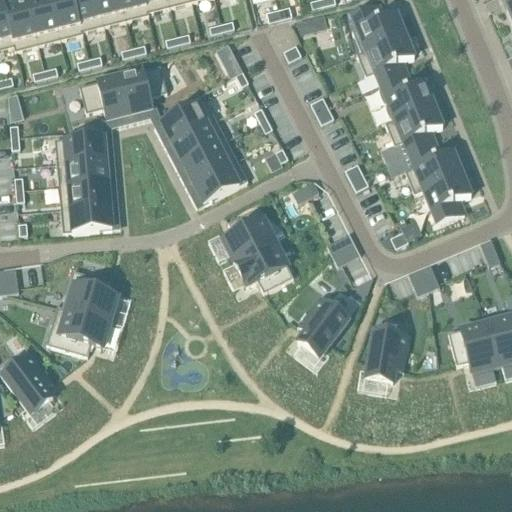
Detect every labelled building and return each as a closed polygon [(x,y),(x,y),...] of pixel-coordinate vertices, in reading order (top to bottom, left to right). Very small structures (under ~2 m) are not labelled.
[(52,0),(49,1),(60,45),(83,39),(83,37),(82,37),(72,0),(52,0)] [(72,0),(82,37),(83,37),(104,32),(95,0),(72,0)] [(95,0),(104,32),(126,26),(119,0),(95,0)] [(119,0),(126,26),(149,20),(149,18),(147,18),(142,0),(119,0)] [(142,0),(147,18),(149,18),(169,12),(166,0),(142,0)] [(189,0),(166,0),(169,12),(192,7),(189,0)] [(27,6),(38,51),(60,45),(49,1),(27,6)] [(334,1),(322,4),(324,11),(336,8),(334,1)] [(312,14),(324,11),(322,4),(310,7),(312,14)] [(14,52),(15,57),(38,51),(27,6),(6,12),(5,12),(15,52),(14,52)] [(5,7),(0,8),(0,55),(14,52),(15,52),(5,12),(6,12),(5,7)] [(352,36),(361,58),(361,59),(407,40),(400,22),(398,23),(396,19),(384,23),(378,10),(351,21),(357,35),(352,36)] [(280,22),(292,20),(290,12),(278,15),(280,22)] [(268,25),(280,22),(278,15),(266,18),(268,25)] [(233,26),(221,29),(223,37),(234,34),(233,26)] [(211,40),(223,37),(221,29),(209,32),(211,40)] [(177,42),(179,50),(191,47),(189,39),(177,42)] [(380,91),(407,80),(402,68),(414,63),(412,59),(415,58),(407,40),(361,59),(361,58),(357,60),(366,83),(375,79),(380,91)] [(179,50),(177,42),(165,45),(167,53),(179,50)] [(135,61),(146,58),(145,50),(133,53),(135,61)] [(283,57),(289,68),(301,61),(296,51),(283,57)] [(229,52),(218,57),(232,83),(236,81),(243,78),(242,77),(237,67),(229,52)] [(135,61),(133,53),(121,56),(123,63),(135,61)] [(100,61),(89,64),(91,72),(102,69),(100,61)] [(91,72),(89,64),(77,67),(79,75),(91,72)] [(120,82),(130,120),(153,115),(150,103),(167,98),(161,72),(120,82)] [(56,73),(44,75),(46,83),(58,80),(56,73)] [(35,86),(46,83),(44,75),(33,78),(35,86)] [(248,88),(243,78),(236,81),(241,92),(248,88)] [(424,88),(412,93),(407,80),(380,91),(394,125),(394,126),(436,109),(428,91),(426,92),(424,88)] [(0,85),(2,93),(13,90),(12,82),(0,85)] [(104,114),(107,126),(130,120),(120,82),(79,92),(86,118),(104,114)] [(17,100),(9,102),(10,114),(20,111),(17,100)] [(316,120),(328,113),(323,103),(310,109),(316,120)] [(161,127),(172,148),(216,125),(205,104),(161,127)] [(431,137),(443,132),(441,128),(443,127),(436,109),(394,126),(394,125),(385,129),(395,152),(403,148),(409,161),(436,149),(431,137)] [(316,120),(321,130),(334,124),(328,113),(316,120)] [(255,117),(260,128),(267,124),(261,114),(255,117)] [(272,135),(267,124),(260,128),(265,138),(272,135)] [(226,145),(216,125),(172,148),(182,168),(226,145)] [(10,132),(11,143),(19,143),(18,131),(10,131),(10,132)] [(106,165),(104,141),(55,145),(57,169),(106,165)] [(20,155),(19,143),(11,143),(12,155),(20,155)] [(193,188),(237,166),(226,145),(182,168),(193,188)] [(409,161),(414,173),(405,177),(414,200),(423,196),(423,195),(464,178),(457,160),(454,161),(453,157),(441,162),(436,149),(409,161)] [(276,158),(281,168),(288,165),(282,154),(276,158)] [(106,165),(57,169),(59,192),(108,188),(106,165)] [(204,210),(248,187),(237,166),(193,188),(204,210)] [(351,186),(363,180),(357,169),(345,176),(351,186)] [(423,195),(423,196),(437,231),(465,219),(459,206),(471,201),(469,197),(472,196),(464,178),(423,195)] [(351,186),(356,197),(368,191),(363,180),(351,186)] [(15,184),(16,196),(24,195),(23,183),(15,184)] [(314,187),(292,198),(298,209),(308,204),(319,198),(314,187)] [(110,210),(108,188),(59,192),(61,215),(110,210)] [(25,207),(24,195),(16,196),(17,207),(25,207)] [(110,210),(61,215),(63,238),(112,234),(110,210)] [(235,269),(276,248),(258,213),(228,228),(234,240),(223,246),(235,269)] [(19,229),(20,241),(28,240),(26,228),(19,229)] [(390,243),(396,254),(408,248),(403,237),(390,243)] [(331,248),(327,251),(332,261),(354,250),(348,239),(331,248)] [(491,245),(479,249),(487,268),(489,272),(500,267),(491,245)] [(294,283),(276,248),(235,269),(247,293),(258,287),(264,299),(294,283)] [(354,250),(332,261),(338,272),(342,270),(359,261),(354,250)] [(430,270),(419,275),(429,297),(440,292),(438,288),(430,270)] [(16,274),(4,275),(7,299),(19,297),(18,293),(16,274)] [(419,275),(408,279),(416,297),(417,301),(429,297),(419,275)] [(62,313),(62,314),(111,329),(118,303),(106,300),(108,294),(110,287),(109,287),(73,276),(62,313)] [(511,318),(484,325),(485,329),(486,329),(498,374),(502,372),(511,369),(511,299),(506,301),(511,318)] [(306,336),(298,347),(301,350),(319,364),(324,358),(329,352),(351,322),(330,306),(327,310),(319,304),(299,330),(301,332),(306,336)] [(58,312),(46,351),(87,363),(89,356),(91,350),(103,354),(111,329),(62,314),(62,313),(58,312)] [(485,329),(448,339),(456,371),(463,370),(469,368),(472,380),(493,375),(498,374),(486,329),(485,329)] [(367,377),(366,384),(388,388),(393,389),(395,375),(401,376),(404,376),(410,343),(400,342),(401,337),(374,333),(368,370),(367,377)] [(18,358),(0,371),(0,378),(27,414),(31,420),(49,407),(53,404),(44,392),(49,389),(52,387),(31,360),(24,365),(18,358)]
